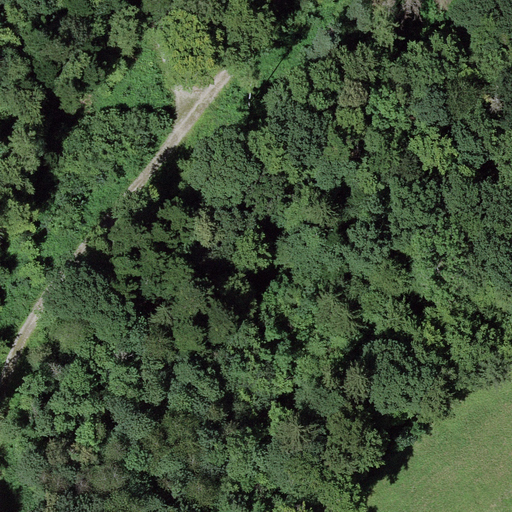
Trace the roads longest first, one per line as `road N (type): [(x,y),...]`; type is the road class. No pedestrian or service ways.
road 1 (track): [(285,0),(42,303),(0,402)]
road 2 (track): [(191,116),(148,0)]
